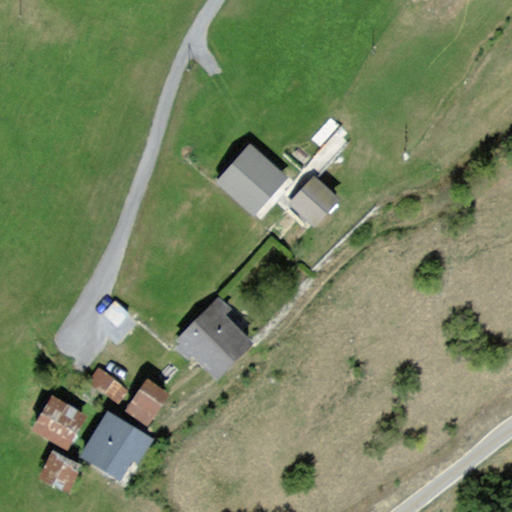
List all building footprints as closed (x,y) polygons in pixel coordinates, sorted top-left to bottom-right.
[(293,178),(254,143),(222,179),(261,214),(293,178)] [(347,202),(319,176),(293,203),(322,230),(347,202)] [(236,307),(221,295),(181,343),(229,383),(264,342),(230,314),(236,307)] [(134,320),(116,301),(101,315),(119,334),(134,320)] [(173,347),(143,324),(128,344),(159,366),(173,347)] [(130,387),(99,368),(88,385),(120,405),(130,387)] [(176,397),(153,380),(131,410),(154,427),(176,397)] [(91,418),(52,395),(32,429),(71,452),(91,418)] [(163,439),(111,407),(82,455),(126,482),(140,459),(148,464),(163,439)] [(87,465),(57,449),(42,478),(72,494),(87,465)]
